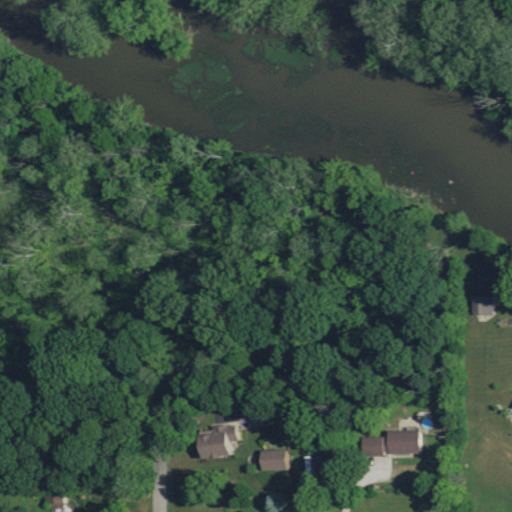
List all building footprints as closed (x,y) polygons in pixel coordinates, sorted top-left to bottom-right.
[(495,314),(496,295),(475,295),(474,314),(495,314)] [(242,440),(240,423),(215,426),(215,430),(204,431),(207,458),(235,454),(233,441),(242,440)] [(366,436),(367,455),(387,455),(387,453),(424,453),(424,430),(391,430),(391,436),(366,436)] [(265,469),(290,468),(290,449),(264,450),(265,469)] [(64,502),(64,495),(48,494),(47,502),(64,502)]
